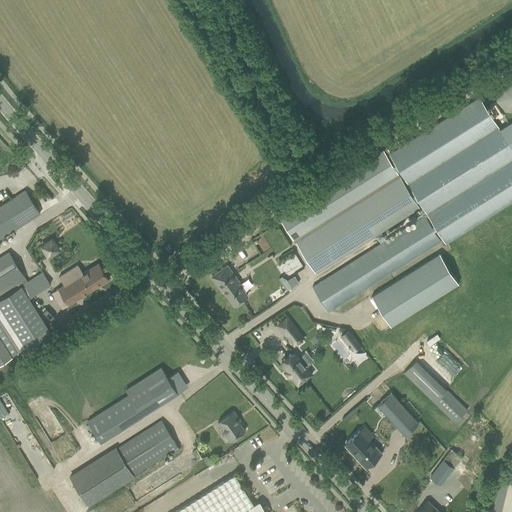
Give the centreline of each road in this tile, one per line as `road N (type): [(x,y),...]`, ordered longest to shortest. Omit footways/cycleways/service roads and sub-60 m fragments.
road 1 (track): [(162,267),(511,51)]
road 2 (tertiary): [(365,511),(151,275)]
road 3 (tertiary): [(151,275),(0,100)]
road 4 (track): [(0,371),(140,282)]
